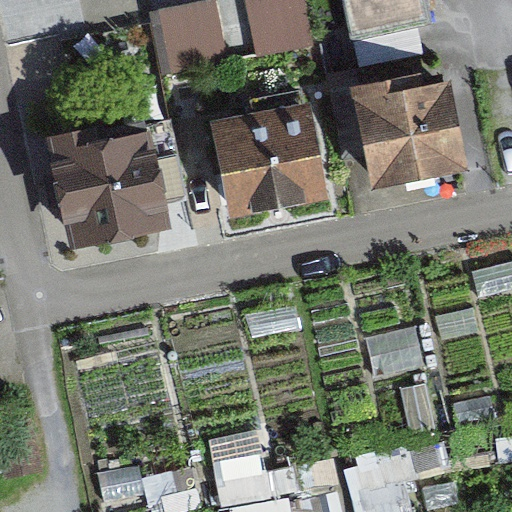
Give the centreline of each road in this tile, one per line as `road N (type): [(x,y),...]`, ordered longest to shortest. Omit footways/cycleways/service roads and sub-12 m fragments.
road 1 (unclassified): [(0,132),(34,303),(511,211)]
road 2 (track): [(34,303),(81,511)]
